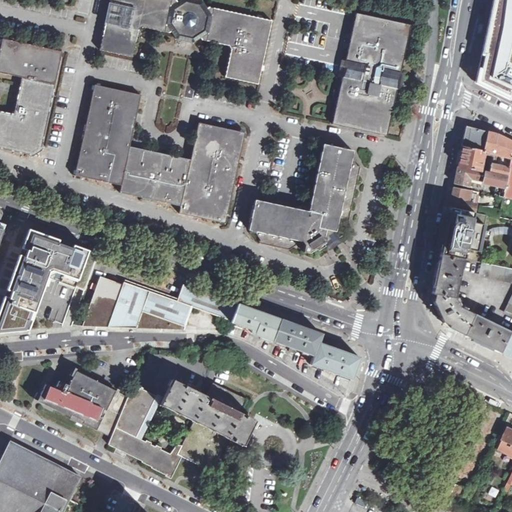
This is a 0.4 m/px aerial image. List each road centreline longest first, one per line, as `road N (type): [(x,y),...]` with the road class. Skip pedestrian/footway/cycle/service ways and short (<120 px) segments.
road 1 (secondary): [(385,334),(0,198)]
road 2 (residential): [(360,419),(210,339),(0,348)]
road 3 (tertiary): [(440,79),(426,111),(385,334)]
road 4 (tertiary): [(408,344),(451,92)]
road 5 (residential): [(0,413),(198,511)]
road 6 (tertiary): [(331,511),(408,344)]
